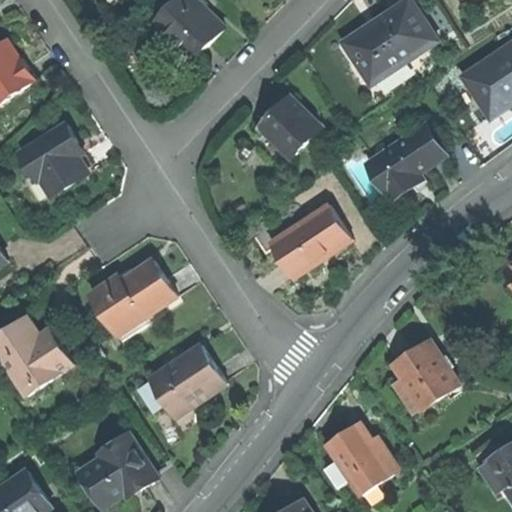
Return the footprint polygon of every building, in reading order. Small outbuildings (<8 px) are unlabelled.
[(180,0),(157,24),(195,60),(212,43),(228,27),(200,0),(180,0)] [(346,42),(374,84),(440,41),(413,0),(410,0),(379,21),(346,42)] [(10,39),(0,46),(0,103),(1,106),(38,81),(37,80),(38,79),(30,67),(24,58),(23,58),(10,39)] [(511,46),(467,76),(494,117),(511,104),(511,46)] [(263,127),(294,158),(325,127),(294,96),(277,113),(263,127)] [(45,178),(56,196),(92,173),(81,156),(87,152),(77,136),(70,125),(24,154),(40,181),(45,178)] [(449,155),(429,125),(372,163),(396,199),(408,191),(426,179),(423,173),(449,155)] [(355,240),(332,205),(274,243),(297,278),(327,259),(355,240)] [(0,267),(9,262),(0,248),(0,267)] [(94,294),(125,340),(154,321),(150,316),(180,297),(166,275),(156,260),(125,281),(121,276),(94,294)] [(31,317),(0,337),(0,349),(30,395),(77,365),(57,335),(47,342),(39,329),(31,317)] [(406,377),(427,408),(463,385),(434,341),(414,354),(397,365),(406,377)] [(153,379),(178,418),(230,384),(216,362),(205,345),(153,379)] [(415,416),(427,408),(406,377),(395,385),(415,416)] [(354,478),(365,494),(402,470),(380,437),(375,440),(363,422),(349,432),(331,444),(342,460),(354,478)] [(85,470),(108,504),(127,492),(130,497),(145,487),(159,477),(130,434),(101,453),(104,457),(85,470)] [(504,480),(511,492),(511,447),(492,462),(493,463),(486,468),(497,485),(504,480)] [(341,487),(354,478),(342,460),(329,469),(341,487)] [(0,511),(47,511),(54,507),(30,471),(0,491),(0,511)] [(313,511),(306,500),(288,511),(313,511)]
